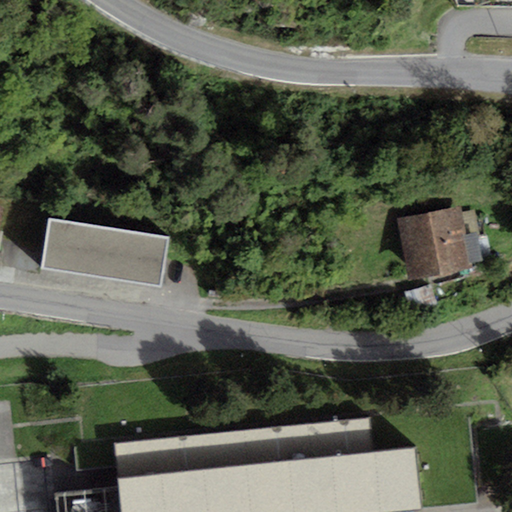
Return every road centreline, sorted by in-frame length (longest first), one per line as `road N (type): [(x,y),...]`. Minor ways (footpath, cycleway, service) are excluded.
road 1 (tertiary): [(511,315),(445,340),(385,345),(155,323),(0,297)]
road 2 (residential): [(511,72),(266,65),(113,0)]
